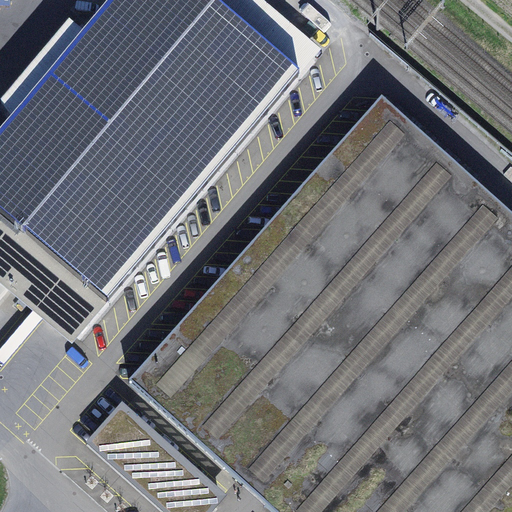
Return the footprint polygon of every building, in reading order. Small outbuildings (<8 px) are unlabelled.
[(0,273),(79,340),(314,62),(240,0),(117,0),(85,39),(70,26),(2,107),(14,123),(0,139),(0,273)] [(240,0),(314,62),(316,60),(245,0),(240,0)] [(511,511),(511,218),(382,103),(129,385),(271,511),(511,511)] [(0,301),(9,290),(0,282),(0,301)] [(209,511),(220,500),(122,413),(93,445),(167,511),(209,511)]
